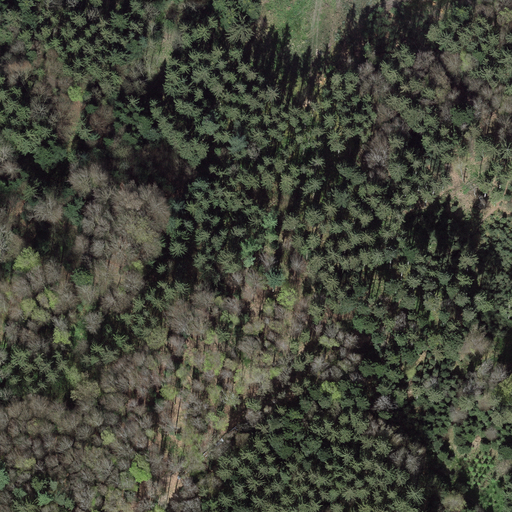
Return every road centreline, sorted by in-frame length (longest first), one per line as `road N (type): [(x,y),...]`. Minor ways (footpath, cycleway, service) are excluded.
road 1 (track): [(41,0),(217,190),(251,197),(402,155)]
road 2 (track): [(283,388),(330,391),(483,511)]
